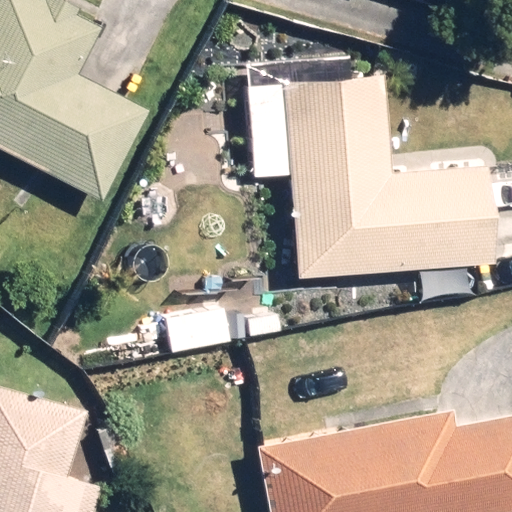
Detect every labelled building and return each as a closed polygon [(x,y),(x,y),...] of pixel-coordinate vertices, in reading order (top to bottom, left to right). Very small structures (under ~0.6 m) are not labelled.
[(92,25),(44,0),(0,0),(0,149),(93,199),(140,109),(67,71),(92,25)] [(274,76),(282,176),(290,276),(486,260),(478,162),(382,169),(374,69),(274,76)] [(151,170),(117,214),(152,241),(186,197),(151,170)] [(223,306),(142,316),(146,351),(227,341),(223,306)] [(53,473),(69,406),(0,389),(0,511),(78,511),(86,481),(53,473)] [(511,406),(440,419),(438,408),(245,441),(257,511),(500,511),(511,510),(511,406)]
